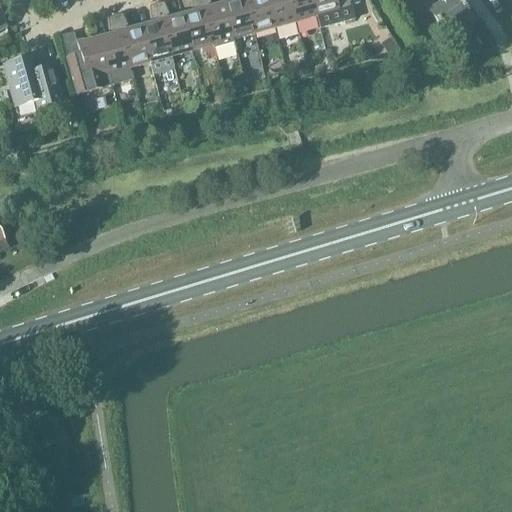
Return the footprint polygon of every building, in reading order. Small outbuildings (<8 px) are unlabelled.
[(192,53),(212,47),(199,0),(191,0),(192,10),(196,10),(197,14),(182,18),(192,53)] [(236,53),(233,41),(224,7),(208,11),(208,6),(211,5),(208,0),(199,0),(212,47),(216,58),(236,53)] [(238,0),(239,2),(224,7),(233,41),(254,35),(244,0),(238,0)] [(244,0),(254,35),(275,30),(266,0),(244,0)] [(266,0),(275,30),(296,24),(288,0),(266,0)] [(288,0),(296,24),(316,18),(311,0),(288,0)] [(354,20),(351,8),(351,7),(348,0),(311,0),(316,18),(320,30),(354,20)] [(442,0),(444,3),(429,12),(445,37),(471,21),(456,0),(442,0)] [(156,25),(140,30),(150,64),(171,58),(156,5),(149,9),(151,21),(154,21),(156,25)] [(164,5),(156,5),(171,58),(192,53),(182,18),(167,22),(166,18),(169,16),(164,5)] [(122,16),(114,17),(129,70),(150,64),(140,30),(125,34),(124,29),(128,28),(122,16)] [(99,41),(111,87),(132,81),(129,70),(114,17),(107,20),(109,33),(112,33),(114,37),(99,41)] [(67,60),(74,85),(77,97),(111,87),(99,41),(83,45),(77,46),(80,57),(67,60)] [(39,72),(35,59),(0,68),(0,69),(5,68),(16,108),(35,103),(38,112),(63,105),(53,69),(39,72)]
